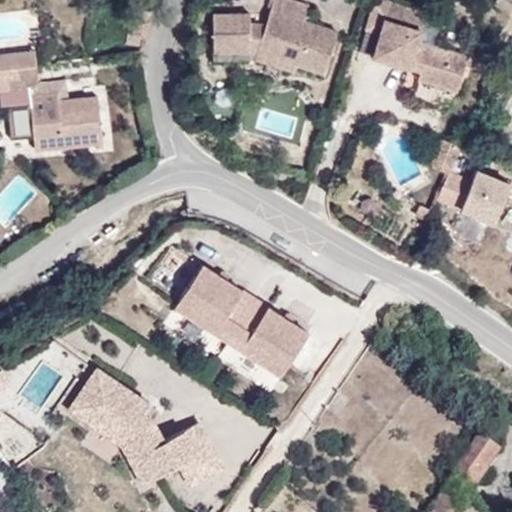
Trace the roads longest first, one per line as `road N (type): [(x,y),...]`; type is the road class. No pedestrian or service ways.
road 1 (unclassified): [(240,511),(396,272)]
road 2 (residential): [(396,272),(220,175),(180,171)]
road 3 (unclassified): [(180,171),(0,278)]
road 4 (unclassified): [(180,171),(159,95),(163,41),(179,0)]
road 5 (residential): [(511,347),(396,272)]
